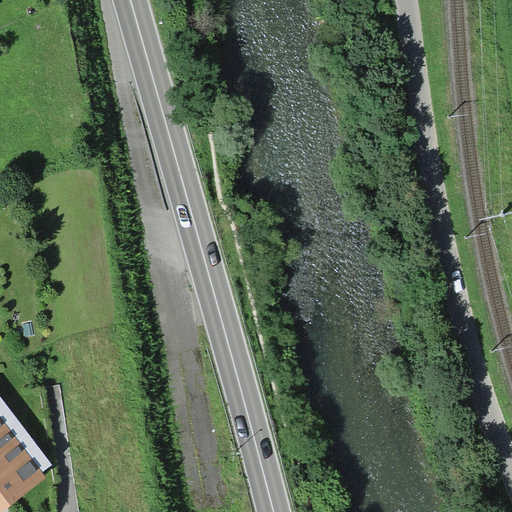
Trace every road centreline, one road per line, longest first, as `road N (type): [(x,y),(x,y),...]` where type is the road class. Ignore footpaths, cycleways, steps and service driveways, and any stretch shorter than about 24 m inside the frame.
road 1 (trunk): [(130,0),(269,511)]
road 2 (unclassified): [(401,0),(449,268),(511,471)]
